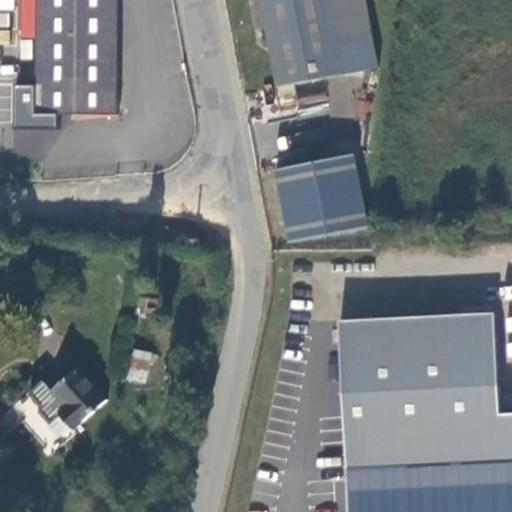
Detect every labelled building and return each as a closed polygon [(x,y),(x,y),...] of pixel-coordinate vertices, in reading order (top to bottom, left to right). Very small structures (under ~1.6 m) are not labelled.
[(119,0),(38,0),(38,114),(118,115),(119,0)] [(260,0),(278,89),(344,77),(338,47),(329,0),(260,0)] [(364,0),(329,0),(338,47),(372,40),(364,0)] [(410,0),(402,0),(397,42),(417,44),(422,1),(410,0)] [(275,171),(289,244),(368,229),(353,156),(275,171)] [(151,355),(127,350),(121,379),(145,384),(151,355)] [(196,384),(200,368),(170,361),(166,377),(196,384)] [(42,407),(42,413),(52,424),(61,416),(74,431),(107,401),(79,369),(53,392),(43,381),(33,390),(33,397),(42,407)] [(511,511),(511,464),(347,472),(348,511),(511,511)]
